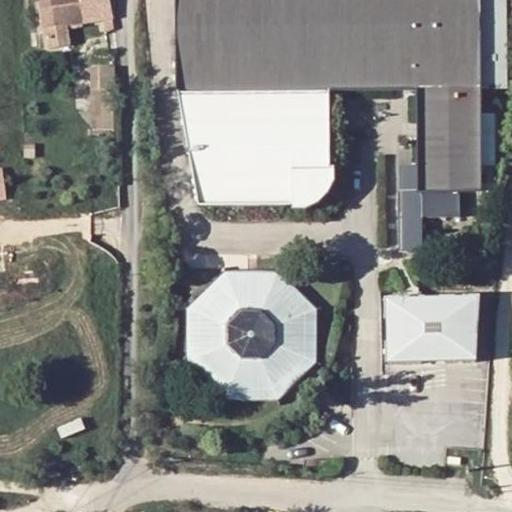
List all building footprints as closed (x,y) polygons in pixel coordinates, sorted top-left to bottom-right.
[(199,201),(294,200),(294,206),(302,206),(312,204),(318,202),(326,194),(332,185),(335,176),(335,165),(330,165),(332,91),(422,84),(425,165),(404,165),(404,190),(401,190),(401,250),(426,250),(426,215),(463,215),(463,190),(485,190),(482,101),(479,0),(175,0),(176,62),(177,90),(199,201)] [(56,27),(89,26),(86,8),(59,4),(56,27)] [(86,8),(89,26),(115,23),(113,4),(86,6),(86,8)] [(112,97),(114,74),(98,74),(97,96),(112,97)] [(227,269),(188,308),(188,364),(227,403),(283,403),(322,364),(322,308),(283,269),(227,269)] [(381,293),(385,363),(477,358),(473,288),(381,293)] [(448,456),(447,465),(461,466),(462,457),(448,456)]
